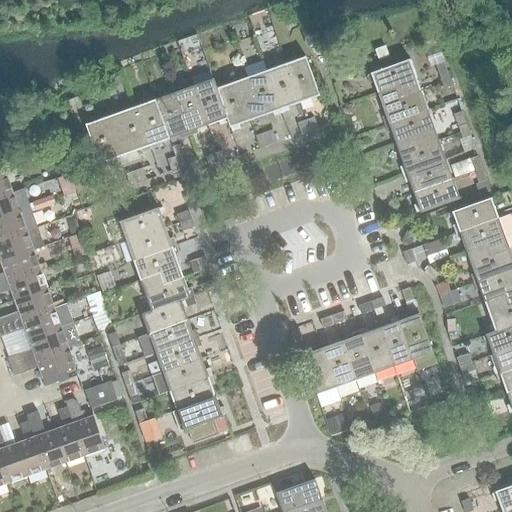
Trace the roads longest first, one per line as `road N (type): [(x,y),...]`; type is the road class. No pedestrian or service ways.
road 1 (residential): [(266,290),(246,234),(300,213),(338,221),(354,264),(276,292)]
road 2 (residential): [(121,511),(306,444)]
road 3 (residential): [(306,444),(260,308),(266,290)]
